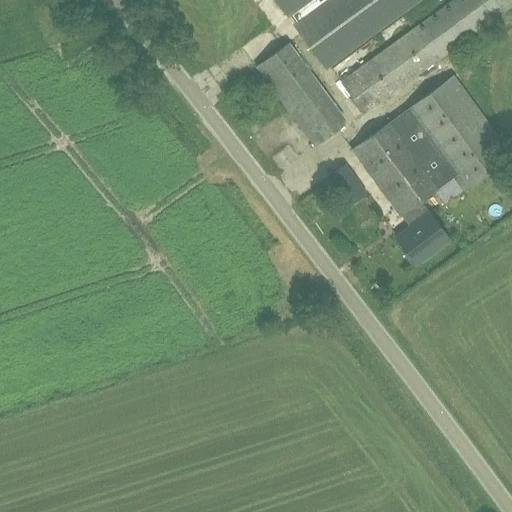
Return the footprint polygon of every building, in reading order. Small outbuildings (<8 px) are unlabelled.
[(276,0),(288,16),(293,13),(299,21),(294,24),(327,68),(419,0),(276,0)] [(364,114),(511,5),(511,0),(451,0),(340,81),(364,114)] [(315,147),(343,126),(345,118),(289,42),(255,67),(315,147)] [(402,215),(420,201),(436,189),(454,176),(463,189),(464,189),(511,154),(453,75),(352,149),(356,154),(401,215),(402,215)] [(353,203),(368,193),(346,162),(332,174),(353,203)] [(429,213),(420,201),(402,215),(410,226),(395,237),(416,265),(449,240),(429,212),(429,213)]
